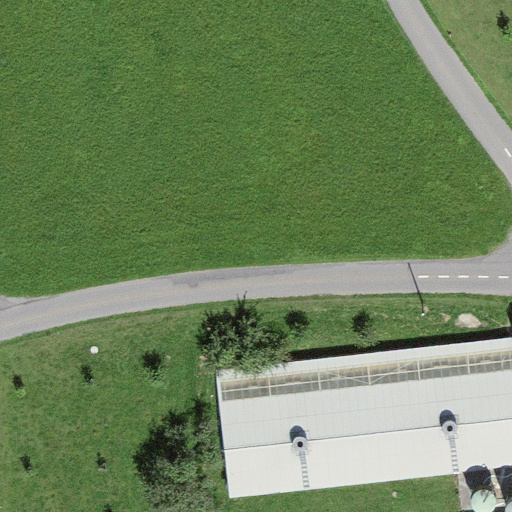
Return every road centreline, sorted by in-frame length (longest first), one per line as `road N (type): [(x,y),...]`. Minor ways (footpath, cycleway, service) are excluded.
road 1 (unclassified): [(511,279),(273,280),(164,290),(0,329)]
road 2 (unclassified): [(403,0),(511,157)]
